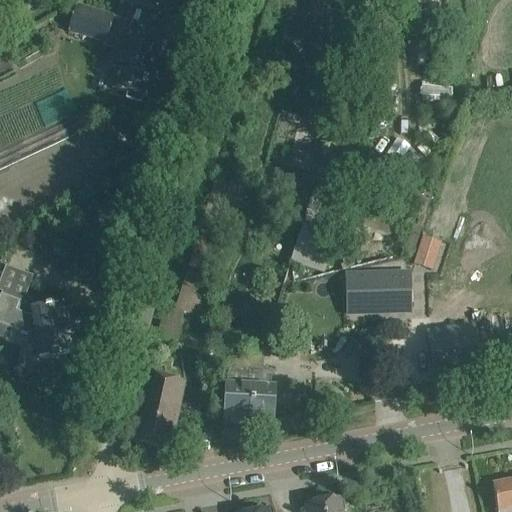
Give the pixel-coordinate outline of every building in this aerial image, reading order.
[(157,10),(158,0),(122,0),(122,2),(157,10)] [(113,18),(75,7),(68,33),(106,44),(113,18)] [(157,64),(163,44),(129,34),(128,35),(121,33),(113,59),(120,61),(114,82),(117,83),(131,87),(129,93),(143,97),(145,90),(149,91),(155,71),(157,64)] [(390,175),(376,166),(358,192),(372,202),(390,175)] [(396,171),(382,217),(399,223),(414,177),(396,171)] [(242,189),(214,181),(175,313),(164,309),(155,339),(175,345),(183,315),(203,321),(242,189)] [(367,211),(362,229),(389,237),(393,225),(376,219),(377,214),(367,211)] [(409,275),(345,277),(346,307),(410,305),(409,275)] [(62,308),(32,312),(33,319),(29,319),(17,315),(20,305),(0,298),(0,329),(17,335),(35,336),(39,359),(71,353),(69,339),(70,339),(70,335),(66,336),(62,308)] [(434,360),(482,359),(480,326),(433,328),(434,360)] [(271,372),(262,371),(264,357),(229,354),(227,370),(224,420),(271,422),(273,390),(270,389),(271,372)] [(184,383),(146,375),(132,443),(170,452),(184,383)] [(511,511),(511,483),(492,488),(496,511),(511,511)] [(341,511),(340,500),(304,506),(304,511),(341,511)]
